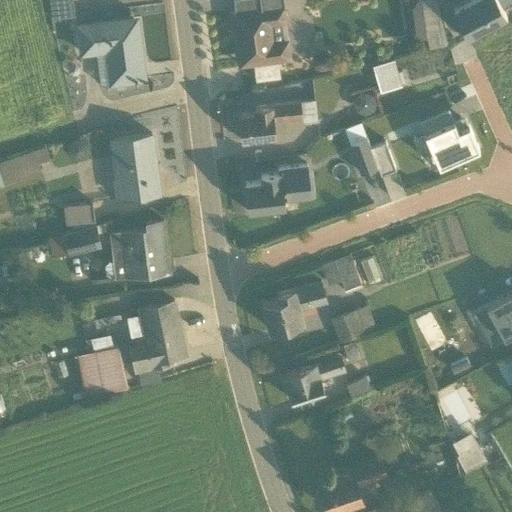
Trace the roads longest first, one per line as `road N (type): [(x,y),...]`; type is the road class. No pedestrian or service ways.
road 1 (residential): [(219,275),(505,174)]
road 2 (residential): [(219,275),(181,0)]
road 3 (residential): [(280,511),(244,402),(219,275)]
